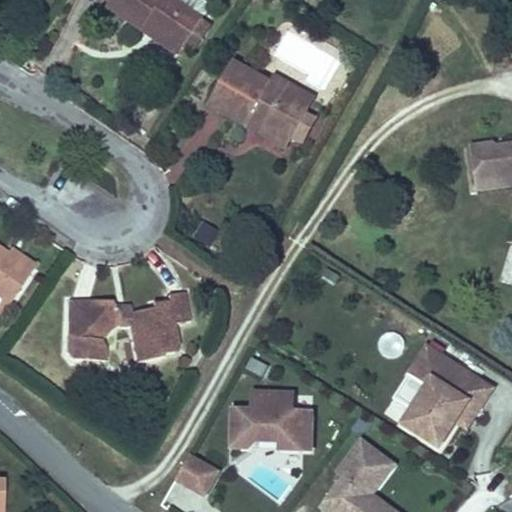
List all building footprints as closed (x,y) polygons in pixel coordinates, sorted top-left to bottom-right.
[(173,35),(190,9),(177,0),(94,0),(125,22),(132,11),(170,39),(173,35)] [(177,0),(190,9),(194,2),(194,0),(177,0)] [(198,16),(190,9),(173,35),(183,42),(198,16)] [(164,48),(170,39),(132,11),(125,22),(164,48)] [(279,86),(282,76),(265,66),(260,74),(223,53),(199,99),(237,120),(243,108),(285,133),(287,129),(299,106),(302,101),(279,86)] [(308,91),(282,76),(279,86),(302,101),(308,91)] [(309,113),(299,106),(287,129),(298,135),(309,113)] [(243,108),(237,120),(279,143),(285,133),(243,108)] [(511,140),(492,140),(486,135),(464,134),(463,170),(511,172),(511,140)] [(511,172),(463,170),(463,180),(506,181),(506,197),(511,197),(511,172)] [(209,248),(219,232),(201,221),(192,238),(209,248)] [(0,243),(0,256),(21,270),(26,262),(0,243)] [(0,302),(0,303),(21,270),(0,256),(0,302)] [(147,311),(125,315),(107,313),(104,302),(104,300),(85,300),(73,316),(71,337),(58,334),(55,352),(64,363),(97,365),(98,352),(93,344),(105,327),(122,327),(125,341),(138,340),(142,359),(168,352),(176,344),(172,324),(185,320),(178,288),(161,292),(162,299),(146,304),(147,311)] [(73,316),(85,300),(60,299),(58,334),(71,337),(73,316)] [(107,313),(125,315),(123,303),(104,302),(107,313)] [(395,332),(378,340),(386,359),(404,350),(395,332)] [(130,361),(142,359),(138,340),(125,341),(130,361)] [(474,419),(493,388),(427,347),(410,375),(429,387),(404,426),(441,449),(457,422),(463,412),(474,419)] [(273,367),(253,356),(246,369),(266,380),(273,367)] [(312,452),(313,415),(294,414),(294,395),(255,394),(254,412),(235,412),(233,449),(251,449),(258,442),(279,443),(279,451),(312,452)] [(468,429),(474,419),(463,412),(457,422),(468,429)] [(394,511),(374,497),(396,467),(363,443),(339,475),(346,480),(323,511),(324,511),(394,511)] [(223,477),(191,459),(178,482),(210,500),(223,477)]
